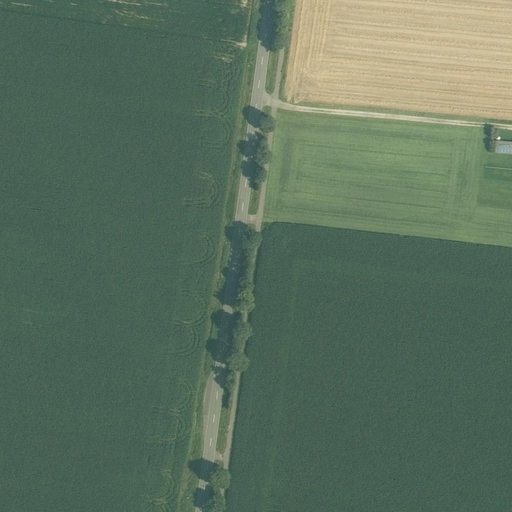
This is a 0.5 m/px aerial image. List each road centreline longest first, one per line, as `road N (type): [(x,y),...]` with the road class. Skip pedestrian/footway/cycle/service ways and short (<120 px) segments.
road 1 (tertiary): [(270,0),(200,511)]
road 2 (track): [(257,96),(307,112),(511,129)]
